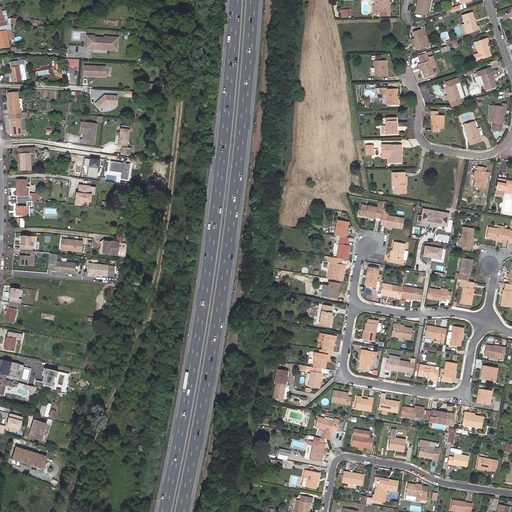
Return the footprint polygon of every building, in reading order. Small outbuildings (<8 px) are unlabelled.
[(387,10),(387,3),(388,3),(388,0),(378,0),(378,5),(375,5),(375,13),(379,13),(379,11),(387,10)] [(426,12),(428,0),(431,1),(431,0),(417,0),(415,13),(425,15),(426,12)] [(0,26),(8,25),(14,24),(16,24),(16,18),(11,18),(9,19),(7,10),(1,11),(0,6),(0,26)] [(478,26),(476,26),(475,22),(473,22),(472,18),(474,18),(472,12),(462,16),(464,23),(468,33),(479,30),(478,26)] [(8,25),(0,26),(0,47),(8,46),(6,37),(9,37),(7,31),(9,30),(8,25)] [(426,47),(422,36),(426,34),(424,28),(413,32),(414,38),(412,39),(416,50),(426,47)] [(115,49),(116,38),(88,36),(87,47),(94,47),(94,49),(103,50),(103,48),(104,48),(106,47),(107,47),(108,48),(109,48),(115,49)] [(119,38),(116,38),(115,49),(109,48),(108,48),(107,47),(106,47),(104,48),(103,48),(103,50),(118,51),(119,38)] [(486,38),(474,42),(477,50),(478,53),(473,55),(475,61),(480,59),(490,56),(486,43),(488,42),(486,38)] [(420,63),(418,64),(421,71),(423,78),(433,75),(426,53),(417,56),(420,63)] [(79,67),(79,60),(68,59),(68,67),(79,67)] [(19,65),(22,65),(25,64),(25,60),(21,61),(20,61),(11,62),(11,66),(10,67),(13,82),(21,80),(19,65)] [(375,76),(385,75),(385,60),(374,61),(375,76)] [(477,71),(476,72),(480,87),(483,86),(485,90),(496,87),(492,76),(493,76),(490,67),(489,67),(488,63),(476,67),(476,68),(476,70),(477,71)] [(84,64),(84,74),(106,75),(106,65),(84,64)] [(446,87),(445,88),(447,95),(449,99),(449,102),(460,99),(455,84),(459,83),(457,78),(444,82),(446,87)] [(386,88),(379,88),(379,95),(386,95),(386,105),(395,105),(395,96),(396,96),(396,89),(386,89),(386,88)] [(11,109),(12,119),(14,135),(23,134),(21,118),(23,118),(22,112),(22,108),(20,108),(18,92),(8,93),(10,109),(11,109)] [(115,97),(103,96),(93,105),(100,111),(106,105),(115,106),(115,97)] [(503,114),(503,107),(501,107),(490,106),(489,113),(492,113),(491,122),(492,122),(492,126),(493,126),(493,130),(500,131),(501,123),(502,123),(503,114)] [(430,111),(430,115),(429,125),(429,132),(432,132),(439,132),(439,128),(443,128),(444,115),(438,115),(438,112),(430,111)] [(30,112),(29,112),(27,112),(22,112),(23,118),(21,118),(23,134),(27,134),(25,117),(27,117),(29,117),(31,117),(30,112)] [(396,133),(396,117),(385,118),(386,133),(396,133)] [(469,145),(480,142),(478,137),(475,129),(473,121),(463,125),(469,145)] [(98,125),(87,123),(82,122),(81,133),(86,134),(84,133),(83,139),(88,140),(87,144),(94,145),(98,125)] [(119,130),(118,144),(126,145),(127,127),(119,126),(119,130)] [(381,156),(391,156),(391,163),(401,162),(401,144),(390,145),(381,145),(381,156)] [(35,147),(20,148),(21,152),(20,152),(20,158),(22,158),(22,160),(20,160),(21,169),(30,168),(30,162),(35,161),(34,153),(35,152),(35,147)] [(131,147),(122,147),(122,155),(130,155),(131,147)] [(84,166),(88,167),(87,177),(96,178),(98,169),(99,169),(100,162),(85,159),(84,166)] [(130,164),(111,162),(110,171),(121,172),(120,179),(127,180),(130,164)] [(474,186),(485,188),(488,172),(485,172),(485,168),(478,167),(474,186)] [(404,185),(404,177),(405,177),(405,172),(392,173),(392,185),(394,185),(395,193),(405,192),(405,185),(404,185)] [(28,205),(28,200),(39,201),(39,193),(29,193),(29,187),(26,186),(26,179),(16,179),(16,196),(17,196),(17,205),(16,205),(16,215),(25,215),(25,205),(28,205)] [(511,181),(498,179),(496,188),(505,190),(505,192),(511,193),(511,181)] [(90,186),(79,185),(78,193),(76,193),(74,205),(88,206),(89,203),(91,203),(91,194),(90,194),(90,186)] [(382,215),(382,211),(382,210),(376,208),(360,205),(359,215),(374,218),(374,217),(381,218),(382,215)] [(448,214),(423,209),(421,222),(446,226),(448,214)] [(388,216),(382,215),(381,218),(380,224),(386,225),(386,226),(402,229),(403,218),(388,216)] [(337,220),(334,235),(340,236),(345,237),(348,222),(337,220)] [(472,244),(471,244),(472,237),(473,229),(463,227),(461,238),(459,238),(458,246),(472,249),(472,244)] [(508,240),(509,234),(509,232),(503,231),(503,230),(488,227),(486,237),(501,240),(502,239),(508,240)] [(31,242),(35,243),(36,235),(32,234),(32,236),(22,235),(21,250),(32,251),(32,246),(31,246),(31,242)] [(347,245),(349,238),(345,237),(340,236),(339,243),(347,245)] [(61,250),(82,252),(83,241),(62,239),(61,250)] [(101,250),(100,253),(101,254),(118,256),(119,245),(118,243),(112,242),(111,243),(105,242),(105,245),(102,244),(102,249),(101,250)] [(393,250),(392,257),(390,256),(389,260),(401,263),(405,244),(394,242),(393,250)] [(347,260),(349,245),(347,245),(339,243),(336,258),(342,259),(347,260)] [(441,249),(425,246),(423,256),(440,259),(441,249)] [(32,251),(21,250),(21,255),(20,255),(19,265),(33,266),(34,256),(32,256),(32,251)] [(332,257),(328,278),(342,281),(343,272),(341,271),(343,264),(341,264),(342,259),(336,258),(332,257)] [(455,273),(454,279),(456,279),(465,281),(467,281),(468,275),(469,275),(472,260),(462,258),(459,273),(455,273)] [(75,264),(55,262),(55,272),(74,274),(75,264)] [(108,277),(110,267),(90,264),(88,276),(93,277),(93,274),(108,277)] [(365,286),(375,288),(376,282),(378,274),(379,269),(369,267),(365,286)] [(339,283),(329,281),(328,285),(326,297),(336,299),(339,283)] [(474,288),(472,288),(473,282),(467,281),(465,281),(464,287),(463,287),(460,303),(471,304),(474,288)] [(402,286),(382,283),(380,294),(396,297),(396,298),(400,299),(400,296),(402,286)] [(511,284),(509,284),(505,283),(504,289),(503,289),(500,305),(511,307),(511,299),(511,284)] [(422,289),(402,286),(400,296),(420,300),(422,289)] [(9,298),(8,303),(20,305),(20,300),(18,300),(20,289),(10,288),(8,298),(9,298)] [(440,290),(428,288),(426,297),(445,301),(445,299),(449,299),(451,292),(447,291),(440,290)] [(20,305),(8,303),(7,308),(4,321),(13,323),(16,309),(19,310),(20,305)] [(322,311),(321,311),(318,324),(329,326),(332,313),(330,312),(331,306),(323,304),(322,311)] [(378,332),(379,331),(380,323),(377,323),(378,321),(368,319),(367,323),(366,323),(365,331),(364,330),(363,339),(373,341),(375,331),(378,332)] [(403,327),(397,326),(397,324),(393,324),(391,336),(410,340),(412,328),(403,327)] [(425,336),(444,340),(446,329),(426,325),(425,336)] [(460,340),(461,340),(463,328),(453,326),(450,344),(459,346),(460,340)] [(5,350),(14,351),(16,339),(21,340),(22,335),(17,334),(8,332),(7,337),(6,337),(4,343),(6,343),(5,350)] [(332,351),(335,336),(324,334),(321,349),(330,351),(332,351)] [(484,355),(503,358),(505,348),(486,345),(484,355)] [(313,357),(314,357),(313,367),(320,368),(325,369),(325,365),(323,364),(324,359),(326,359),(327,354),(329,355),(330,351),(321,349),(319,349),(319,353),(314,352),(313,357)] [(358,369),(369,371),(372,351),(362,349),(358,369)] [(397,371),(399,360),(387,358),(385,368),(397,371)] [(1,360),(0,362),(0,378),(6,380),(8,374),(20,377),(23,365),(1,360)] [(411,373),(413,363),(399,360),(397,371),(411,373)] [(451,377),(453,378),(456,363),(446,361),(443,376),(442,376),(441,381),(450,382),(451,377)] [(433,378),(433,379),(436,380),(438,370),(435,370),(435,367),(419,364),(417,375),(428,377),(433,378)] [(481,379),(495,381),(497,368),(482,365),(481,373),(482,373),(481,379)] [(319,372),(320,368),(313,367),(312,367),(311,371),(310,371),(308,386),(319,388),(322,373),(319,372)] [(69,374),(44,369),(43,375),(45,376),(43,383),(36,381),(35,386),(65,392),(69,374)] [(287,371),(276,369),(274,383),(275,383),(284,385),(287,371)] [(282,399),(284,385),(275,383),(272,398),(282,399)] [(34,394),(35,387),(24,385),(24,389),(30,390),(30,393),(34,394)] [(491,391),(481,389),(479,403),(489,405),(491,391)] [(332,390),(330,402),(346,404),(347,396),(348,393),(332,390)] [(368,400),(361,399),(356,398),(354,408),(370,411),(372,397),(369,397),(368,400)] [(378,409),(397,412),(399,402),(380,398),(378,409)] [(47,417),(51,404),(47,403),(46,407),(41,405),(39,415),(47,417)] [(410,408),(404,407),(402,417),(413,419),(414,416),(422,418),(422,417),(423,410),(424,409),(414,407),(414,408),(413,410),(410,409),(410,408)] [(453,414),(430,410),(430,411),(429,419),(429,421),(451,425),(453,414)] [(481,428),(483,417),(474,415),(468,414),(468,412),(463,411),(461,424),(481,428)] [(22,416),(10,413),(7,425),(19,428),(22,416)] [(336,429),(340,431),(343,422),(339,421),(339,420),(336,419),(335,422),(333,421),(318,416),(314,426),(323,429),(320,437),(323,438),(327,439),(331,429),(336,430),(336,429)] [(34,420),(31,430),(33,431),(32,436),(42,439),(46,423),(34,420)] [(371,449),(373,437),(353,434),(351,445),(371,449)] [(310,459),(320,461),(324,443),(322,443),(323,438),(320,437),(315,436),(314,441),(308,440),(307,444),(313,445),(310,459)] [(403,451),(405,440),(390,437),(388,449),(403,451)] [(437,460),(439,449),(420,445),(418,456),(437,460)] [(447,462),(466,466),(469,456),(461,454),(461,450),(450,448),(450,451),(454,452),(453,457),(449,456),(447,462)] [(15,449),(11,460),(16,462),(16,460),(22,462),(22,464),(26,466),(26,464),(32,466),(32,468),(36,469),(36,468),(42,470),(46,460),(15,449)] [(497,461),(478,457),(476,468),(484,469),(491,470),(491,469),(495,470),(497,461)] [(315,489),(319,473),(305,470),(303,477),(307,478),(305,487),(315,489)] [(344,471),(342,482),(354,484),(359,485),(362,485),(364,475),(344,471)] [(388,481),(378,479),(377,484),(377,488),(375,488),(374,494),(373,494),(372,500),(381,502),(384,490),(386,491),(386,490),(396,491),(398,481),(388,479),(388,481)] [(425,500),(427,488),(422,487),(422,486),(407,483),(405,499),(420,501),(420,499),(425,500)] [(293,511),(307,511),(310,502),(311,503),(313,497),(301,495),(300,500),(295,499),(293,511)] [(452,499),(450,510),(463,511),(464,510),(471,511),(472,504),(465,502),(452,499)]
